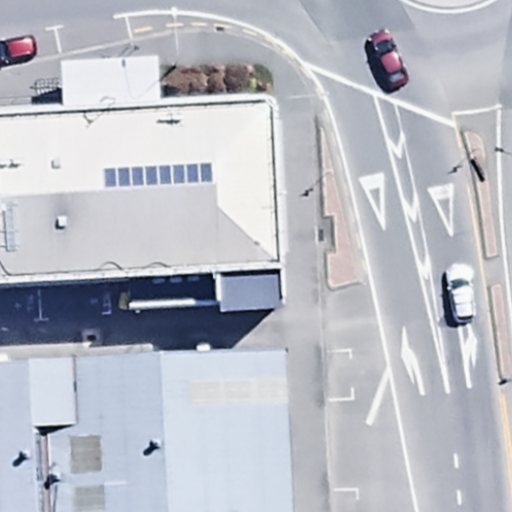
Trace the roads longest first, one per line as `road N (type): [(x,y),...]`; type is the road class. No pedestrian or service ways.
road 1 (trunk): [(487,511),(426,294),(370,38)]
road 2 (trunk): [(511,46),(441,62),(370,38)]
